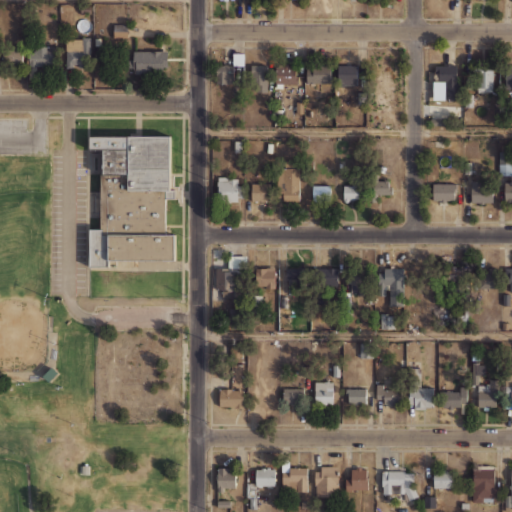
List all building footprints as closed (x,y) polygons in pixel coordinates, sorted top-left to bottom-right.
[(81,5),(90,5),(90,13),(81,13),(81,5)] [(114,24),(128,24),(128,37),(113,37),(114,24)] [(82,37),(90,37),(89,64),(73,64),(73,68),(66,69),(67,51),(82,51),(82,37)] [(35,53),(35,46),(46,46),(46,53),(57,53),(57,66),(28,66),(28,53),(35,53)] [(3,62),(23,62),(23,49),(3,50),(3,62)] [(129,51),(167,51),(167,73),(135,73),(135,66),(129,66),(129,51)] [(233,53),(244,53),(243,65),(233,65),(233,53)] [(306,68),(322,68),(322,64),(330,64),(330,82),(306,83),(306,68)] [(456,65),(457,81),(459,81),(459,99),(445,99),(445,100),(432,100),(432,81),(434,81),(435,65),(445,65),(445,64),(449,64),(449,65),(456,65)] [(216,65),(233,65),(233,83),(216,83),(216,65)] [(251,65),(267,65),(267,91),(257,91),(257,78),(251,78),(251,65)] [(338,65),(357,65),(356,84),(338,85),(338,65)] [(503,65),(511,65),(511,88),(504,88),(503,65)] [(275,67),(296,67),(296,76),(298,76),(298,83),(283,83),(282,88),(276,87),(276,83),(275,83),(275,67)] [(473,70),(492,70),(492,91),(477,92),(477,79),(473,79),(473,70)] [(169,135),(89,135),(89,148),(102,148),(102,172),(100,172),(101,228),(89,228),(89,265),(108,265),(108,259),(175,259),(175,233),(164,233),(164,198),(174,198),(174,188),(169,188),(169,135)] [(499,151),(511,151),(511,175),(499,175),(499,151)] [(279,168),(285,168),(285,160),(295,160),(295,168),(299,168),(299,200),(279,200),(279,168)] [(464,162),(472,162),(471,175),(464,175),(464,162)] [(379,165),(386,167),(384,173),(378,170),(379,165)] [(349,174),(362,174),(362,193),(359,193),(359,199),(350,199),(348,202),(345,202),(343,201),(343,185),(349,185),(349,174)] [(368,174),(377,174),(377,180),(388,180),(388,186),(392,186),(391,194),(381,194),(381,196),(378,195),(378,194),(377,194),(377,202),(368,202),(368,174)] [(217,180),(218,180),(218,176),(229,176),(229,178),(237,178),(237,185),(244,185),(244,198),(238,198),(238,201),(217,201),(217,180)] [(471,180),(480,180),(480,186),(493,186),(493,202),(483,202),(483,204),(479,204),(479,202),(471,202),(471,180)] [(252,183),(269,183),(269,201),(251,201),(252,183)] [(432,183),(457,183),(457,192),(454,192),(454,200),(446,200),(446,202),(441,202),(441,200),(433,200),(432,183)] [(312,185),(329,185),(329,198),(312,198),(312,185)] [(384,268),(390,268),(390,265),(394,265),(394,268),(403,268),(403,306),(389,306),(389,289),(385,289),(385,296),(377,295),(378,273),(384,273),(384,268)] [(439,282),(467,282),(467,272),(456,272),(456,266),(452,266),(451,272),(440,272),(439,282)] [(256,268),(266,268),(266,267),(274,267),(274,288),(266,288),(266,286),(256,286),(256,268)] [(286,267),(337,267),(337,285),(311,285),(311,288),(288,288),(288,280),(286,280),(286,267)] [(216,268),(240,268),(241,298),(221,298),(221,289),(216,289),(216,268)] [(346,283),(350,283),(350,292),(358,292),(358,294),(368,294),(368,268),(345,268),(346,283)] [(482,270),(488,270),(488,268),(497,268),(497,271),(500,271),(500,287),(482,287),(482,270)] [(248,295),(261,295),(261,313),(248,313),(248,295)] [(380,313),(388,313),(388,315),(394,315),(394,328),(380,328),(380,313)] [(360,342),(373,343),(373,358),(360,357),(360,342)] [(420,361),(421,387),(433,387),(433,407),(426,407),(425,410),(414,409),(414,404),(408,404),(408,361),(420,361)] [(231,363),(247,363),(247,386),(231,386),(231,363)] [(42,376),(49,383),(59,373),(52,366),(42,376)] [(478,392),(489,392),(489,379),(498,379),(497,407),(478,407),(478,392)] [(314,382),(326,382),(326,380),(329,380),(329,381),(333,381),(333,404),(314,404),(314,382)] [(376,384),(383,384),(383,388),(401,389),(401,404),(384,403),(384,399),(376,399),(376,384)] [(440,391),(459,391),(459,386),(466,386),(466,403),(460,403),(460,407),(452,407),(452,409),(448,409),(448,406),(440,406),(440,391)] [(219,388),(231,388),(231,390),(238,390),(238,388),(241,388),(241,390),(243,390),(243,407),(235,407),(235,406),(219,406),(219,388)] [(283,388),(304,388),(304,404),(283,404),(283,388)] [(345,388),(366,388),(366,403),(357,403),(348,403),(348,395),(345,395),(345,388)] [(79,465),(78,474),(89,474),(90,465),(79,465)] [(321,466),(338,466),(338,496),(316,496),(316,484),(315,485),(315,471),(321,471),(321,466)] [(472,467),(493,466),(493,500),(473,501),(472,467)] [(218,467),(229,467),(229,471),(235,471),(235,488),(223,488),(223,491),(218,491),(218,467)] [(256,469),(261,469),(262,467),(264,468),(267,469),(267,467),(270,467),(270,469),(274,469),(275,485),(272,485),(272,487),(266,487),(266,485),(256,485),(256,469)] [(290,468),(295,468),(295,467),(300,467),(300,468),(307,468),(307,491),(298,491),(298,487),(282,487),(282,472),(290,472),(290,468)] [(351,468),(356,469),(356,467),(361,467),(361,469),(366,469),(366,483),(368,483),(368,489),(352,489),(352,491),(345,491),(345,478),(351,478),(351,468)] [(434,474),(436,474),(436,469),(445,469),(445,470),(447,470),(447,471),(453,471),(453,487),(434,487),(434,474)] [(381,471),(404,471),(404,472),(413,472),(413,481),(411,481),(418,497),(410,500),(404,491),(404,493),(383,494),(383,486),(382,486),(381,471)] [(435,496),(436,507),(425,508),(425,496),(435,496)]
